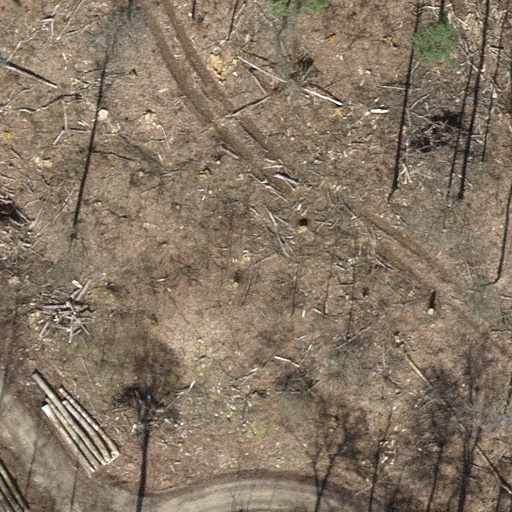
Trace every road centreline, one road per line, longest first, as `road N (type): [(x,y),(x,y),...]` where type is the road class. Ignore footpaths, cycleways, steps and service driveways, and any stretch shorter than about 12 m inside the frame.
road 1 (track): [(176,511),(206,499),(303,493),(361,511)]
road 2 (track): [(0,391),(92,511)]
